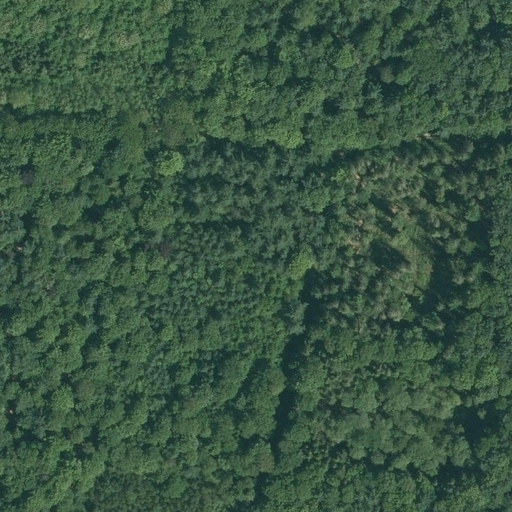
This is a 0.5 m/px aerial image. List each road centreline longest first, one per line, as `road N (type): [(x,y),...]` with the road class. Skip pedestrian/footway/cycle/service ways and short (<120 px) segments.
road 1 (track): [(0,129),(343,143),(511,130)]
road 2 (track): [(261,511),(343,143)]
